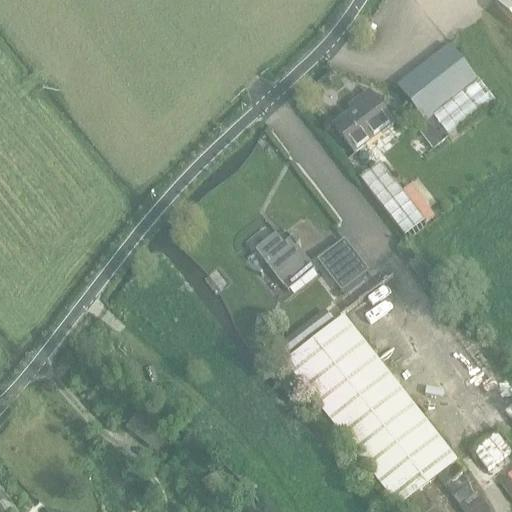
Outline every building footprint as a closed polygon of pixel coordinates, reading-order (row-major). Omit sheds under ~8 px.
[(511,0),(499,0),(494,6),(511,24),(511,0)] [(451,48),(397,89),(426,125),(425,126),(441,146),(495,103),(451,48)] [(355,158),(394,128),(370,98),(357,108),(359,111),(334,131),(355,158)] [(433,152),(441,146),(425,126),(418,132),(433,152)] [(361,182),(406,239),(426,224),(427,225),(435,219),(411,188),(403,194),(381,166),(361,182)] [(300,252),(300,250),(300,248),(299,246),(298,245),(296,244),(295,244),(293,244),(292,244),(288,240),(278,241),(277,240),(257,255),(287,295),(315,275),(299,254),(300,252)] [(369,274),(346,242),(318,262),(342,294),(369,274)] [(455,308),(406,244),(397,251),(447,314),(455,308)] [(324,314),(313,323),(322,334),(333,325),(324,314)] [(398,511),(458,465),(345,321),(286,368),(398,511)] [(451,334),(464,352),(479,342),(466,323),(451,334)] [(506,411),(511,406),(511,382),(494,397),(506,411)] [(494,475),(511,460),(511,449),(498,433),(475,452),(494,475)] [(489,511),(455,468),(439,481),(463,511),(489,511)] [(511,473),(502,481),(511,495),(511,473)] [(215,476),(203,484),(213,499),(225,491),(215,476)] [(435,511),(424,497),(405,511),(435,511)]
